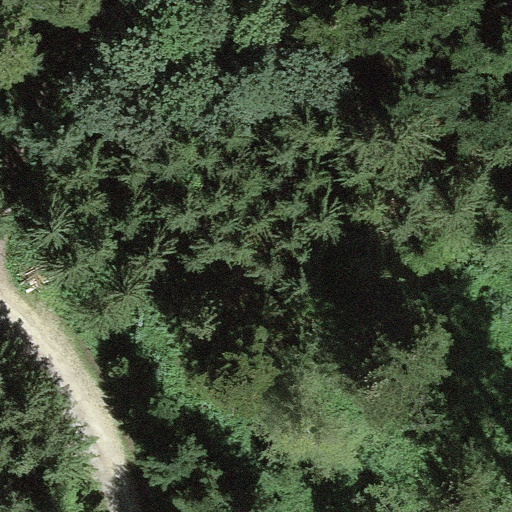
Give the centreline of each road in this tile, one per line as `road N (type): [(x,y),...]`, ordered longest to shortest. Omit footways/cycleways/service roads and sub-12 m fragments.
road 1 (track): [(124,511),(105,431),(45,324),(0,285)]
road 2 (track): [(0,196),(99,24),(121,0)]
